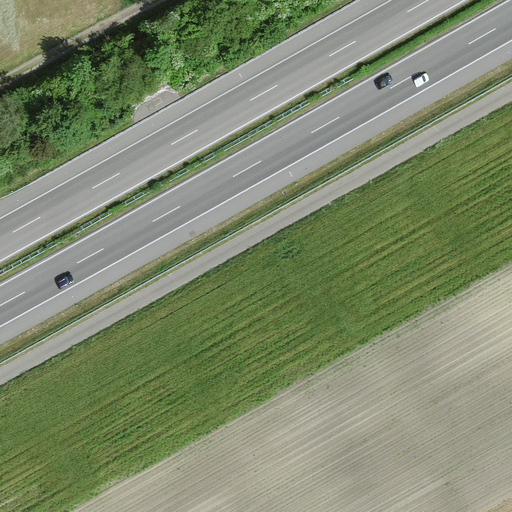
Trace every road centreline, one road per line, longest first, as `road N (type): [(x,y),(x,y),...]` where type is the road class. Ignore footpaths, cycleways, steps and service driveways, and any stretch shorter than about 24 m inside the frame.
road 1 (motorway): [(0,305),(511,19)]
road 2 (unclassified): [(0,376),(511,90)]
road 3 (motorway): [(428,0),(0,239)]
road 4 (track): [(156,0),(0,84)]
